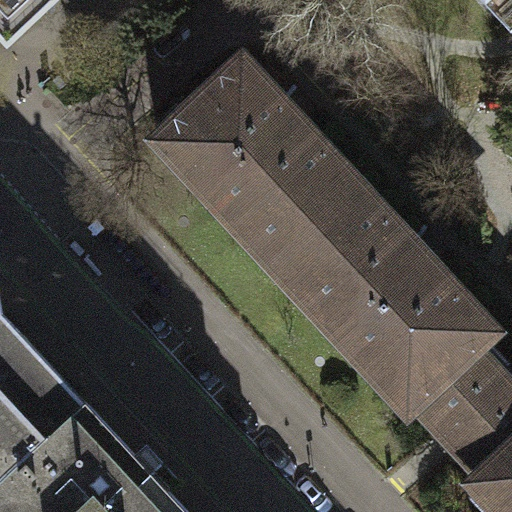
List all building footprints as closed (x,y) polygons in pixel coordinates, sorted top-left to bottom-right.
[(0,0),(0,39),(9,49),(60,0),(0,0)] [(511,0),(481,0),(511,32),(511,0)] [(356,187),(242,63),(161,138),(275,262),(356,187)] [(487,328),(356,187),(275,262),(405,402),(472,341),(487,328)] [(0,482),(86,403),(2,309),(1,286),(0,285),(0,482)] [(511,511),(511,383),(472,341),(405,402),(509,511),(511,511)] [(186,511),(86,403),(0,482),(0,511),(186,511)]
